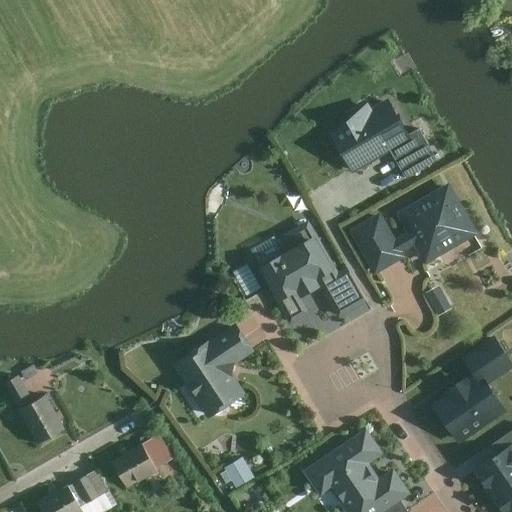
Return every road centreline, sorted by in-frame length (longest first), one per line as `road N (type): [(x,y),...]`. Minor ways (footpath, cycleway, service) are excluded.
road 1 (residential): [(384,386),(386,363),(372,338),(342,344),(315,369),(324,396),(346,403)]
road 2 (residential): [(468,511),(384,386)]
road 3 (residential): [(0,494),(113,435)]
